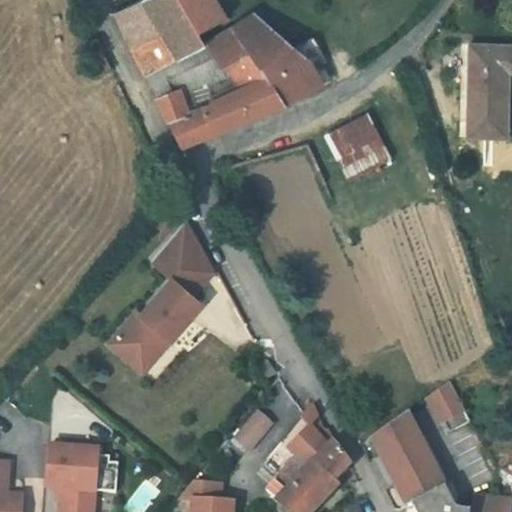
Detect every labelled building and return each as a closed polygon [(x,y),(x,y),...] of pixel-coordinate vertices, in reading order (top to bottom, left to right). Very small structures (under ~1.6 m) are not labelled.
[(123,0),(114,5),(179,136),(205,125),(209,124),(201,85),(198,67),(213,59),(197,33),(191,24),(221,10),(216,0),(123,0)] [(222,75),(201,85),(209,124),(268,97),(323,75),(300,52),(245,10),(225,20),(197,33),(213,59),(222,75)] [(93,30),(84,34),(90,45),(98,40),(93,30)] [(96,69),(109,63),(98,40),(90,45),(86,48),(96,69)] [(511,41),(466,42),(462,133),(502,134),(505,72),(511,71),(511,41)] [(366,116),(331,133),(353,175),(387,158),(366,116)] [(203,265),(173,215),(139,255),(159,272),(128,308),(125,305),(104,329),(128,350),(149,327),(158,334),(175,314),(169,308),(182,294),(178,290),(203,265)] [(158,334),(149,327),(128,350),(104,329),(97,336),(112,350),(130,365),(158,334)] [(446,372),(426,386),(434,409),(458,397),(446,372)] [(458,397),(434,409),(440,421),(464,409),(458,397)] [(405,402),(368,428),(376,448),(367,452),(380,483),(390,479),(399,501),(438,479),(405,402)] [(246,404),(225,430),(239,442),(261,416),(246,404)] [(316,446),(328,431),(322,419),(320,421),(315,416),(313,418),(307,413),(287,436),(295,443),(274,467),(288,479),(316,446)] [(316,446),(329,469),(340,456),(328,431),(316,446)] [(91,511),(96,438),(62,435),(61,441),(59,481),(58,490),(63,494),(61,511),(91,511)] [(61,441),(46,439),(43,479),(59,481),(61,441)] [(301,511),(310,501),(303,495),(329,469),(316,446),(288,479),(286,482),(275,495),(295,511),(301,511)] [(218,478),(187,476),(174,492),(190,493),(188,511),(228,511),(230,496),(217,495),(218,478)] [(449,495),(438,479),(399,501),(390,506),(393,511),(421,511),(434,502),(438,506),(442,506),(443,500),(449,495)] [(0,511),(17,511),(20,492),(0,489),(0,511)] [(434,502),(421,511),(463,511),(465,504),(465,499),(460,498),(449,495),(443,500),(442,506),(438,506),(434,502)]
